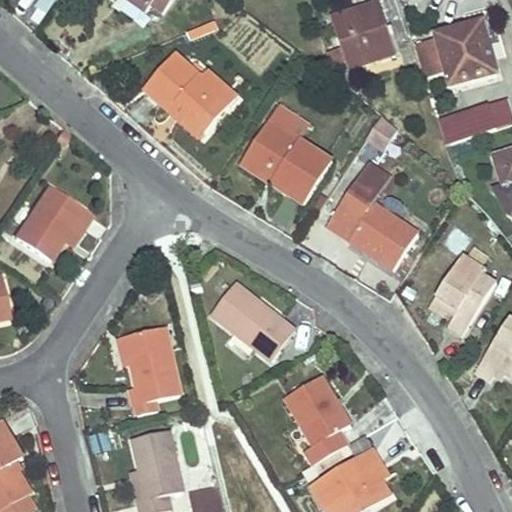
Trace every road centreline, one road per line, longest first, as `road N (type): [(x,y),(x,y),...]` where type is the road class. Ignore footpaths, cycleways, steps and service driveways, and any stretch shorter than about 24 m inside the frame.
road 1 (residential): [(488,511),(458,441),(394,352),(317,284),(164,187)]
road 2 (residential): [(164,187),(0,47)]
road 3 (residential): [(164,187),(47,366)]
road 4 (residential): [(47,366),(80,511)]
